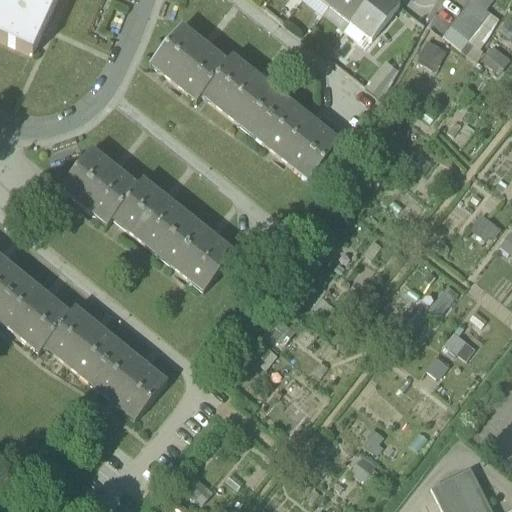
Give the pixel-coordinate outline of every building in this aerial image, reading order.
[(11,0),(0,27),(0,44),(35,59),(61,0),(11,0)] [(312,0),(328,13),(332,9),(320,0),(312,0)] [(320,0),(332,9),(338,0),(320,0)] [(338,0),(332,9),(352,25),(371,0),(338,0)] [(397,11),(383,0),(371,0),(352,25),(373,42),(397,11)] [(485,14),(492,5),(486,0),(466,0),(471,4),(485,14)] [(490,18),(485,14),(471,4),(464,13),(482,27),(490,18)] [(328,13),(349,29),(352,25),(332,9),(328,13)] [(475,37),(482,27),(464,13),(457,22),(475,37)] [(467,46),(475,37),(457,22),(449,32),(467,46)] [(373,42),(352,25),(349,29),(370,46),(373,42)] [(200,103),(204,96),(225,68),(179,31),(153,65),(162,73),(159,77),(187,99),(190,95),(200,103)] [(460,55),(467,46),(449,32),(442,41),(460,55)] [(502,75),(511,63),(495,50),(485,63),(502,75)] [(230,62),(225,68),(204,96),(213,103),(210,107),(291,172),(295,168),(312,182),(339,149),(230,62)] [(377,78),(370,94),(381,99),(387,82),(377,78)] [(110,226),(112,224),(136,192),(90,155),(63,189),(77,200),(74,204),(92,219),(96,215),(110,226)] [(141,185),(136,192),(112,224),(203,298),(233,259),(141,185)] [(511,239),(508,236),(497,248),(510,259),(511,256),(511,239)] [(0,326),(39,358),(44,352),(68,319),(0,264),(0,326)] [(73,313),(68,319),(44,352),(135,426),(165,388),(73,313)] [(488,511),(469,473),(430,493),(439,511),(488,511)]
